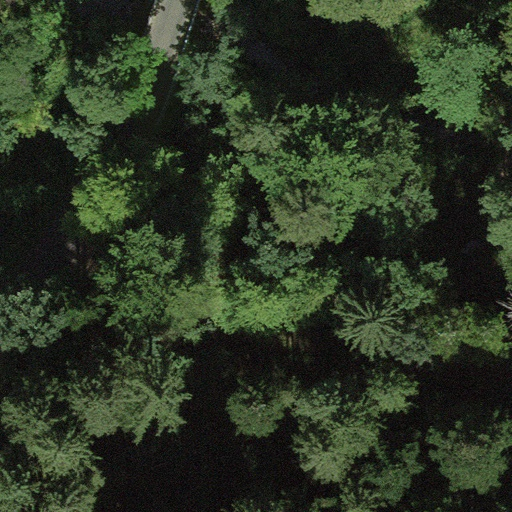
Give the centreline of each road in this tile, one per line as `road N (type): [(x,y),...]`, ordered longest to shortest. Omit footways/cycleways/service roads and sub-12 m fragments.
road 1 (track): [(34,234),(452,372),(511,377)]
road 2 (unclassified): [(160,0),(62,200),(0,277)]
